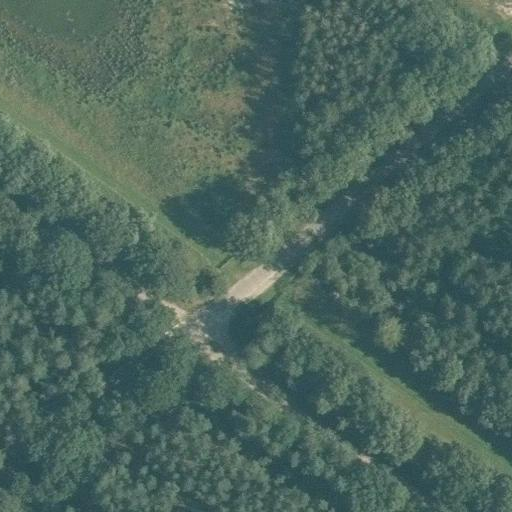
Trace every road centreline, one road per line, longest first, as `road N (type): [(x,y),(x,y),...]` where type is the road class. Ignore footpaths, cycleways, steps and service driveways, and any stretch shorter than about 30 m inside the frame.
road 1 (unclassified): [(187,325),(511,61)]
road 2 (track): [(187,325),(447,511)]
road 3 (track): [(0,193),(187,325)]
